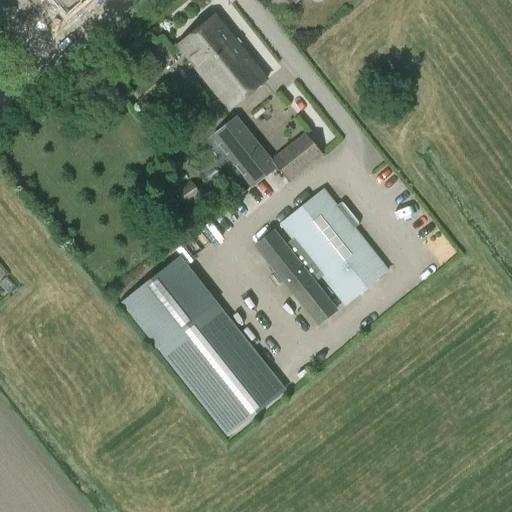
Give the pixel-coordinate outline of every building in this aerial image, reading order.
[(39,0),(42,3),(45,0),(56,0),(67,13),(83,0),(39,0)] [(267,80),(215,16),(178,46),(230,110),(267,80)] [(272,161),(237,118),(215,136),(255,186),(277,167),(289,183),(323,155),(306,134),(272,161)] [(179,196),(186,206),(200,195),(193,185),(179,196)] [(256,247),(283,280),(318,324),(337,309),(315,282),(322,276),(345,304),(388,270),(324,190),(281,225),(293,240),(286,246),(275,232),(256,247)] [(231,197),(205,218),(222,239),(248,217),(231,197)] [(123,302),(159,348),(217,303),(180,257),(123,302)]
